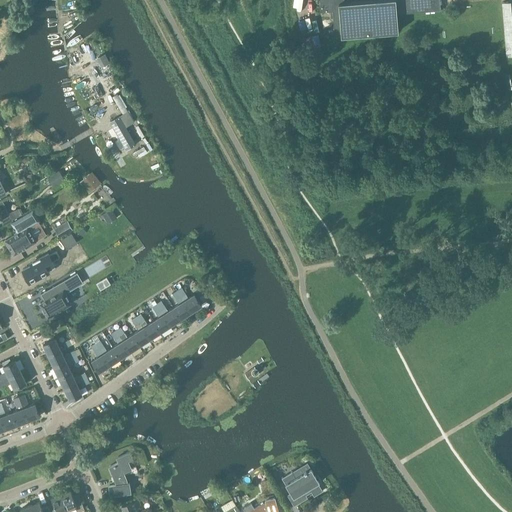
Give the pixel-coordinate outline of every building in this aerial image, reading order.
[(332,11),(334,37),(397,32),(396,14),(439,10),(438,0),(385,0),(343,3),(343,0),(319,0),(320,12),(332,11)] [(136,144),(126,126),(134,121),(117,94),(113,96),(123,114),(111,121),(127,149),(136,144)] [(144,146),(134,152),(135,155),(146,149),(144,146)] [(58,170),(48,177),(51,181),(56,178),(59,182),(64,179),(58,170)] [(89,173),(83,179),(89,186),(96,181),(99,179),(92,171),(89,173)] [(18,187),(9,191),(11,196),(20,192),(18,187)] [(0,219),(0,220),(3,225),(12,220),(3,201),(0,202),(0,219)] [(111,209),(103,214),(109,223),(117,217),(111,209)] [(6,239),(5,240),(14,255),(15,254),(14,254),(36,241),(28,227),(39,221),(33,210),(12,223),(17,233),(6,240),(6,239)] [(68,222),(55,230),(59,237),(72,229),(68,222)] [(80,228),(77,233),(83,236),(86,231),(80,228)] [(77,243),(72,234),(61,240),(67,249),(77,243)] [(50,272),(47,268),(54,264),(52,261),(59,257),(56,251),(49,255),(48,253),(23,269),(24,272),(22,273),(26,280),(28,279),(30,282),(50,272)] [(40,303),(48,318),(49,317),(71,304),(65,293),(83,282),(77,272),(71,275),(41,293),(45,300),(40,303)] [(102,280),(106,287),(111,284),(107,277),(102,280)] [(182,287),(176,290),(181,297),(182,297),(186,293),(182,287)] [(176,290),(171,294),(178,304),(173,308),(180,319),(190,312),(183,301),(181,297),(176,290)] [(182,297),(181,297),(183,301),(190,312),(201,305),(194,294),(189,297),(186,293),(182,297)] [(161,300),(156,304),(170,325),(180,319),(173,308),(168,311),(161,300)] [(156,304),(151,307),(158,317),(153,321),(160,332),(170,325),(156,304)] [(141,313),(136,317),(150,338),(160,332),(153,321),(148,324),(141,313)] [(136,317),(131,320),(138,331),(133,334),(140,345),(150,338),(136,317)] [(121,327),(116,330),(130,352),(140,345),(133,334),(127,337),(121,327)] [(116,330),(111,333),(117,344),(112,347),(120,358),(130,352),(116,330)] [(49,355),(60,350),(60,349),(72,344),(71,344),(76,342),(73,337),(58,344),(55,339),(43,344),(49,355)] [(100,340),(96,343),(110,365),(120,358),(112,347),(107,350),(100,340)] [(96,343),(91,346),(97,357),(92,360),(99,372),(110,365),(96,343)] [(54,366),(77,355),(75,350),(63,355),(60,350),(49,355),(54,366)] [(59,377),(71,372),(68,366),(79,360),(77,355),(54,366),(59,377)] [(7,372),(0,374),(0,380),(21,371),(15,360),(11,362),(4,365),(7,372)] [(244,372),(248,378),(258,372),(254,366),(244,372)] [(21,371),(0,380),(0,386),(1,388),(12,382),(15,388),(26,382),(21,371)] [(64,388),(88,377),(86,372),(73,377),(71,372),(59,377),(64,388)] [(78,386),(90,381),(89,380),(88,378),(88,377),(64,388),(70,399),(81,394),(78,386)] [(18,396),(28,420),(39,415),(35,403),(28,406),(24,394),(18,396)] [(28,420),(18,396),(14,398),(18,410),(12,412),(16,424),(28,420)] [(0,402),(0,415),(5,428),(16,424),(12,412),(6,414),(2,402),(0,402)] [(131,470),(127,461),(132,460),(129,453),(116,459),(118,463),(109,467),(115,480),(116,480),(116,485),(109,486),(110,495),(131,492),(129,483),(127,483),(126,479),(123,473),(131,470)] [(292,471),(282,477),(290,492),(287,494),(294,506),(308,497),(306,495),(311,492),(314,496),(323,491),(318,483),(320,482),(311,468),(296,477),(292,471)] [(273,483),(262,486),(264,494),(277,491),(273,483)] [(70,490),(60,494),(67,511),(76,507),(78,511),(85,509),(81,499),(78,492),(72,495),(70,490)] [(55,509),(50,511),(49,511),(63,511),(67,511),(60,494),(51,498),(55,509)] [(251,504),(244,508),(246,511),(278,511),(273,494),(261,498),(257,500),(260,505),(253,508),(251,504)] [(123,511),(134,511),(133,510),(141,506),(139,499),(122,506),(123,511)] [(39,502),(30,506),(32,511),(49,511),(50,511),(48,507),(42,509),(39,502)]
